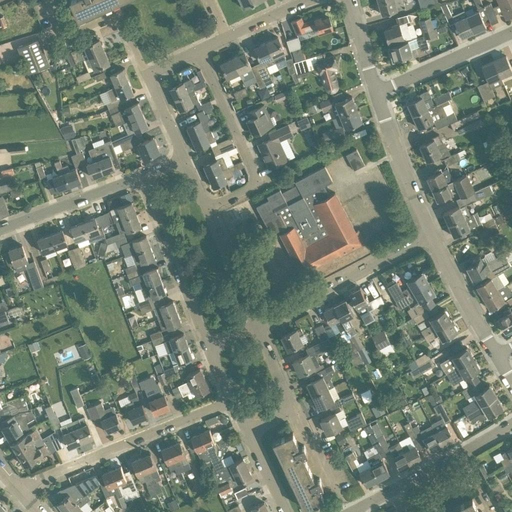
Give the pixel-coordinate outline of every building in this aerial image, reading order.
[(79,20),(113,5),(110,0),(70,0),(79,20)] [(240,0),(244,8),(255,3),(254,2),(259,0),(240,0)] [(406,8),(404,2),(403,0),(389,0),(379,3),(382,15),(406,8)] [(418,0),(421,9),(436,3),(434,0),(418,0)] [(483,20),(488,18),(483,7),(480,0),(473,0),(479,11),(483,20)] [(511,15),(511,0),(497,0),(499,4),(493,7),(491,3),(483,7),(488,18),(491,25),(499,21),(495,14),(503,11),(506,18),(511,15)] [(446,4),(441,5),(449,25),(455,22),(452,15),(451,15),(446,4)] [(486,27),(483,20),(479,11),(477,12),(467,16),(474,32),(486,27)] [(467,16),(455,22),(462,38),(474,32),(467,16)] [(297,35),(317,27),(319,33),(333,29),(329,17),(321,19),(321,17),(305,22),(303,23),(301,18),(292,22),(297,35)] [(424,32),(433,29),(429,17),(420,20),(424,32)] [(398,25),(397,23),(392,25),(392,27),(384,30),(389,43),(393,41),(394,44),(389,46),(412,39),(408,28),(406,23),(398,25)] [(422,50),(428,48),(425,35),(416,38),(412,39),(389,46),(390,49),(389,49),(390,53),(391,53),(392,55),(393,55),(394,60),(408,56),(409,57),(417,55),(415,47),(421,45),(422,50)] [(266,42),(275,63),(276,63),(286,58),(284,52),(285,52),(278,37),(266,42)] [(287,40),(290,50),(301,47),(298,37),(287,40)] [(18,47),(29,74),(50,65),(39,39),(18,47)] [(99,39),(85,46),(78,48),(84,60),(90,57),(104,51),(99,39)] [(254,48),(261,63),(262,62),(263,65),(264,68),(275,63),(266,42),(254,48)] [(71,65),(77,63),(71,50),(65,52),(71,65)] [(110,63),(104,51),(90,57),(84,60),(89,72),(110,63)] [(244,81),(254,76),(255,76),(244,53),(233,58),(242,78),(244,81)] [(293,62),(295,69),(313,64),(314,68),(313,69),(313,70),(313,72),(313,74),(315,75),(317,75),(322,73),(325,84),(327,88),(328,89),(329,90),(331,91),(331,90),(334,90),(335,89),(336,87),(337,87),(337,86),(337,84),(337,83),(336,83),(336,81),(333,69),(336,68),(333,56),(318,61),(316,55),(305,58),(295,61),(293,62)] [(494,61),(501,77),(511,72),(511,69),(506,56),(494,61)] [(230,84),(242,78),(233,58),(221,63),(227,78),(228,78),(230,84)] [(290,74),(296,71),(295,69),(293,62),(292,58),(285,60),(290,74)] [(482,67),(489,83),(501,77),(494,61),(482,67)] [(260,73),(266,85),(271,83),(264,68),(263,65),(257,68),(260,73)] [(116,86),(128,81),(123,69),(111,74),(116,86)] [(175,100),(195,91),(206,85),(204,80),(205,80),(200,70),(197,72),(201,82),(192,85),(190,79),(170,88),(175,100)] [(79,82),(91,77),(88,71),(76,76),(79,82)] [(97,81),(107,77),(105,71),(95,76),(97,81)] [(254,76),(257,81),(260,88),(266,85),(260,73),(255,76),(254,76)] [(109,109),(125,102),(123,97),(133,93),(128,81),(116,86),(107,90),(111,101),(106,104),(109,109),(108,109),(109,109)] [(483,90),(481,84),(477,86),(484,100),(495,95),(491,86),(483,90)] [(236,99),(249,93),(246,87),(234,93),(236,99)] [(277,102),(290,96),(287,90),(274,95),(277,102)] [(424,101),(431,97),(428,90),(415,96),(416,99),(407,103),(413,116),(427,109),(424,101)] [(201,105),(195,91),(175,100),(180,110),(196,103),(199,111),(212,105),(210,101),(201,105)] [(437,105),(445,101),(448,99),(451,98),(449,92),(434,99),(437,105)] [(332,119),(341,116),(357,109),(352,96),(335,103),(333,97),(320,103),(323,112),(328,110),(332,119)] [(457,120),(454,112),(447,115),(443,106),(450,103),(448,99),(445,101),(437,105),(427,109),(413,116),(419,128),(437,120),(440,127),(450,123),(457,120)] [(127,107),(125,102),(109,109),(116,126),(123,123),(143,114),(138,102),(127,107)] [(212,105),(199,111),(197,112),(199,117),(215,111),(212,105)] [(273,117),(270,118),(264,105),(247,113),(250,119),(247,120),(253,134),(276,124),(273,117)] [(318,105),(309,105),(309,113),(318,113),(318,105)] [(64,108),(65,115),(72,114),(70,106),(64,108)] [(345,135),(343,129),(362,121),(357,109),(341,116),(344,125),(331,131),(334,140),(345,135)] [(457,120),(450,123),(453,131),(457,129),(459,134),(483,123),(477,111),(457,120)] [(120,144),(141,135),(138,136),(136,131),(148,126),(143,114),(123,123),(128,134),(112,141),(114,147),(120,144)] [(206,118),(200,121),(187,126),(192,138),(211,130),(206,118)] [(75,136),(72,124),(61,128),(67,138),(75,136)] [(269,133),(271,138),(258,144),(269,168),(285,160),(281,153),(283,152),(282,151),(283,149),(282,146),(279,145),(278,142),(294,135),(288,124),(269,133)] [(354,133),(356,137),(367,133),(365,128),(354,133)] [(216,141),(211,130),(192,138),(197,149),(216,141)] [(443,159),(451,156),(445,142),(442,143),(439,134),(430,139),(431,141),(420,146),(426,161),(439,155),(441,159),(443,159)] [(144,141),(141,135),(120,144),(123,151),(138,144),(144,159),(160,152),(153,137),(144,141)] [(77,153),(81,164),(86,162),(82,151),(80,152),(80,150),(84,149),(86,146),(82,136),(72,139),(77,153)] [(211,146),(213,151),(233,143),(231,138),(211,146)] [(115,169),(112,160),(118,158),(113,147),(114,147),(112,141),(111,140),(104,142),(105,143),(94,147),(103,173),(115,169)] [(233,143),(213,151),(215,156),(235,148),(233,143)] [(93,162),(87,164),(92,178),(103,173),(94,147),(89,149),(93,162)] [(356,149),(346,155),(354,170),(365,164),(356,149)] [(458,152),(451,156),(443,159),(446,166),(461,159),(458,152)] [(75,166),(81,164),(77,153),(71,156),(75,166)] [(204,165),(209,176),(242,162),(228,168),(223,156),(218,159),(218,158),(213,161),(204,165)] [(54,162),(59,174),(47,179),(52,192),(58,190),(70,186),(63,167),(60,160),(54,162)] [(244,167),(242,162),(209,176),(214,187),(227,181),(226,179),(233,175),(232,172),(244,167)] [(41,178),(46,176),(42,165),(37,167),(41,178)] [(68,165),(63,167),(70,186),(81,182),(76,168),(70,171),(68,165)] [(355,231),(336,194),(329,197),(323,186),(333,181),(325,166),(295,181),(297,185),(282,193),(280,189),(267,196),(269,199),(256,206),(271,234),(282,228),(284,232),(280,234),(301,275),(315,267),(315,266),(339,253),(340,256),(365,243),(358,230),(355,231)] [(13,168),(1,170),(2,176),(14,174),(13,168)] [(433,190),(454,180),(448,168),(442,171),(441,168),(434,171),(436,174),(427,178),(433,190)] [(457,187),(462,198),(476,191),(467,174),(454,180),(457,187)] [(278,186),(283,183),(279,176),(279,175),(274,178),(278,186)] [(451,190),(457,187),(454,180),(433,190),(437,201),(453,194),(451,190)] [(11,181),(0,184),(0,193),(10,191),(14,189),(11,181)] [(462,198),(464,204),(484,194),(485,197),(493,193),(489,185),(476,191),(462,198)] [(18,188),(14,189),(10,191),(12,197),(20,195),(18,188)] [(132,202),(118,207),(111,210),(111,211),(108,212),(103,214),(107,225),(116,222),(136,214),(132,202)] [(443,213),(449,225),(470,215),(466,205),(459,208),(458,206),(443,213)] [(83,222),(88,236),(102,230),(102,227),(107,225),(103,214),(83,222)] [(108,244),(126,238),(124,232),(127,231),(127,232),(141,226),(136,214),(116,222),(120,233),(106,238),(108,244)] [(474,226),(478,233),(496,224),(493,217),(478,225),(473,214),(470,215),(449,225),(454,237),(470,229),(470,228),(474,226)] [(494,217),(497,223),(504,220),(501,214),(494,217)] [(76,240),(88,236),(83,222),(71,227),(76,240)] [(499,231),(496,224),(478,233),(481,240),(499,231)] [(55,248),(68,244),(62,230),(50,234),(55,248)] [(43,252),(55,248),(50,234),(38,239),(43,252)] [(129,249),(131,254),(150,247),(146,235),(133,240),(135,246),(129,249)] [(126,238),(108,244),(109,248),(117,246),(117,247),(128,243),(126,238)] [(24,261),(28,260),(22,245),(9,250),(15,265),(24,261)] [(79,246),(74,248),(81,267),(86,265),(79,246)] [(150,247),(131,254),(124,257),(128,267),(125,268),(127,274),(138,270),(136,264),(141,262),(141,263),(155,258),(150,247)] [(81,267),(74,248),(68,250),(75,269),(81,267)] [(504,264),(508,261),(511,259),(511,249),(504,253),(483,263),(480,257),(473,260),(474,263),(467,267),(473,279),(490,271),(504,264)] [(46,258),(41,260),(45,271),(51,269),(46,258)] [(43,287),(38,271),(34,261),(29,263),(28,260),(24,261),(25,264),(29,274),(34,290),(43,287)] [(511,266),(508,261),(504,264),(500,266),(490,271),(493,276),(497,274),(511,266)] [(161,280),(157,269),(157,268),(143,273),(144,273),(140,275),(138,270),(127,274),(129,279),(128,279),(131,285),(139,282),(141,287),(141,288),(161,280)] [(395,302),(396,302),(429,282),(426,277),(426,276),(424,273),(423,273),(422,271),(407,280),(411,286),(402,291),(396,282),(387,287),(393,296),(396,302),(395,302)] [(500,279),(497,274),(493,276),(491,278),(477,286),(484,297),(501,287),(504,285),(500,279)] [(135,290),(139,301),(138,302),(140,308),(152,303),(150,299),(166,293),(161,280),(141,288),(135,290)] [(419,314),(425,310),(435,304),(430,296),(435,293),(434,292),(434,291),(433,288),(432,288),(429,282),(396,302),(399,308),(417,297),(420,301),(414,305),(419,314)] [(11,287),(6,288),(8,297),(14,295),(11,287)] [(366,296),(365,297),(360,287),(349,293),(365,323),(374,319),(369,310),(373,308),(369,302),(370,302),(366,296)] [(511,295),(508,298),(501,287),(484,297),(491,309),(504,301),(506,299),(510,304),(511,302),(511,295)] [(364,347),(352,324),(353,324),(349,317),(354,315),(346,300),(334,306),(345,328),(350,336),(353,341),(358,351),(364,347)] [(154,308),(156,314),(158,320),(177,312),(173,301),(154,308)] [(153,309),(152,309),(154,308),(152,303),(140,308),(142,313),(153,309)] [(335,322),(340,331),(345,328),(334,306),(323,311),(330,324),(335,322)] [(511,311),(511,312),(510,308),(503,312),(505,315),(497,320),(505,332),(511,327),(511,311)] [(427,327),(421,330),(425,336),(451,320),(448,315),(448,314),(447,311),(445,311),(445,309),(429,318),(433,324),(427,327)] [(425,310),(419,314),(413,317),(416,322),(417,323),(429,316),(425,310)] [(0,312),(0,325),(9,323),(5,311),(0,312)] [(158,320),(160,324),(162,331),(182,323),(177,312),(158,320)] [(451,320),(425,336),(428,342),(439,335),(443,340),(458,331),(457,330),(457,329),(455,326),(454,326),(451,320)] [(314,328),(321,342),(329,338),(322,324),(314,328)] [(299,336),(304,334),(300,328),(282,336),(288,350),(303,343),(299,336)] [(150,334),(152,340),(163,336),(160,330),(150,334)] [(390,343),(384,330),(372,336),(378,349),(390,343)] [(188,346),(183,333),(169,339),(168,334),(163,336),(152,340),(154,345),(164,342),(168,353),(169,353),(188,346)] [(320,365),(315,355),(333,346),(329,338),(321,342),(306,349),(308,354),(293,361),(300,375),(314,368),(316,373),(325,368),(323,364),(320,365)] [(353,341),(346,345),(343,346),(353,365),(363,361),(359,354),(358,351),(353,341)] [(85,344),(78,347),(83,359),(91,356),(85,344)] [(165,369),(167,376),(185,367),(183,361),(193,358),(188,346),(169,353),(174,366),(165,369)] [(446,374),(447,374),(473,358),(470,353),(470,352),(469,349),(468,349),(467,347),(440,363),(446,374)] [(6,352),(1,354),(0,354),(0,362),(6,361),(4,358),(8,357),(6,352)] [(415,360),(418,366),(430,359),(427,352),(424,354),(420,356),(415,360)] [(467,387),(479,380),(474,372),(480,369),(479,368),(479,366),(478,364),(477,363),(473,358),(447,374),(450,380),(456,376),(459,381),(463,379),(467,387)] [(434,365),(430,359),(418,366),(422,373),(434,365)] [(163,370),(160,364),(154,366),(158,375),(157,375),(161,384),(168,382),(166,377),(167,376),(165,369),(163,370)] [(313,397),(329,389),(329,388),(325,381),(330,379),(332,374),(331,372),(334,371),(332,365),(325,368),(316,373),(314,374),(317,379),(304,385),(307,391),(310,390),(313,397)] [(182,391),(205,379),(200,369),(186,375),(189,380),(172,388),(175,394),(182,391)] [(133,387),(139,385),(135,374),(130,376),(129,377),(133,387)] [(210,390),(205,379),(182,391),(175,394),(177,398),(183,395),(183,396),(194,391),(197,396),(210,390)] [(467,387),(462,390),(468,398),(474,394),(478,400),(463,409),(466,414),(496,396),(490,384),(484,388),(479,380),(467,387)] [(160,397),(157,389),(161,388),(159,382),(144,388),(155,413),(170,407),(164,395),(160,397)] [(329,404),(329,403),(334,401),(329,389),(313,397),(316,402),(313,404),(316,410),(329,404)] [(84,404),(78,390),(72,392),(73,396),(77,407),(84,404)] [(0,392),(0,421),(1,421),(2,422),(18,413),(29,411),(23,395),(7,401),(3,391),(0,392)] [(136,392),(129,395),(132,402),(133,401),(139,399),(136,392)] [(355,398),(352,392),(338,399),(341,404),(355,398)] [(443,401),(440,395),(435,398),(438,404),(441,403),(443,401)] [(119,399),(121,404),(131,401),(129,396),(119,399)] [(503,407),(496,396),(466,414),(470,419),(484,410),(488,416),(503,407)] [(135,407),(133,401),(132,402),(125,404),(128,410),(133,423),(148,417),(142,404),(135,407)] [(116,414),(108,417),(101,402),(87,408),(92,420),(100,416),(107,432),(121,426),(116,414)] [(371,408),(376,417),(386,412),(381,403),(371,408)] [(438,404),(433,407),(437,415),(440,414),(442,418),(431,423),(436,432),(442,445),(454,439),(447,426),(445,423),(450,421),(441,403),(438,404)] [(45,408),(49,417),(56,413),(53,405),(45,408)] [(23,431),(29,428),(26,423),(35,417),(31,411),(29,411),(18,413),(2,422),(4,426),(2,427),(10,440),(23,431)] [(339,419),(336,413),(321,420),(327,433),(342,426),(347,424),(350,430),(366,423),(361,412),(357,414),(357,415),(346,420),(345,417),(339,419)] [(216,416),(205,421),(207,426),(218,422),(216,416)] [(71,417),(70,417),(72,422),(75,428),(81,443),(93,438),(88,424),(87,424),(84,417),(79,419),(79,418),(72,421),(71,417)] [(75,428),(72,422),(61,427),(64,433),(63,434),(69,448),(81,443),(75,428)] [(417,438),(412,428),(409,422),(404,425),(409,436),(399,441),(402,446),(411,464),(422,458),(412,440),(417,438)] [(412,428),(417,438),(423,435),(418,425),(412,428)] [(200,433),(212,463),(220,459),(229,435),(226,428),(221,431),(220,429),(216,429),(210,431),(210,429),(200,433)] [(386,455),(381,444),(372,428),(366,432),(374,448),(376,448),(379,454),(381,458),(386,455)] [(12,443),(18,455),(35,445),(33,441),(35,440),(35,439),(40,436),(36,430),(31,432),(12,443)] [(436,432),(424,438),(431,451),(442,445),(436,432)] [(213,470),(212,463),(200,433),(191,437),(197,450),(200,458),(202,457),(208,472),(213,470)] [(273,442),(289,475),(309,466),(303,455),(308,453),(304,445),(300,447),(293,433),(273,442)] [(339,445),(348,441),(344,434),(335,438),(336,439),(339,445)] [(57,450),(63,447),(58,436),(52,440),(57,450)] [(186,469),(184,465),(189,463),(180,442),(171,445),(182,471),(186,469)] [(386,442),(381,444),(386,455),(392,452),(386,442)] [(35,445),(18,455),(25,466),(44,455),(44,454),(49,451),(45,445),(40,448),(39,447),(37,448),(35,445)] [(182,471),(171,445),(162,449),(170,470),(175,468),(177,473),(181,482),(182,481),(185,488),(188,487),(182,471)] [(400,454),(394,457),(400,470),(411,464),(402,446),(397,449),(400,454)] [(501,460),(504,466),(511,461),(511,447),(508,449),(509,450),(501,454),(504,458),(501,460)] [(346,456),(345,457),(348,462),(353,460),(356,458),(353,452),(346,456)] [(158,480),(156,481),(154,477),(159,475),(151,454),(142,458),(156,494),(162,491),(158,480)] [(382,460),(381,458),(379,454),(368,460),(371,465),(378,480),(390,473),(383,459),(382,460)] [(141,483),(146,481),(147,485),(146,486),(151,496),(156,494),(142,458),(132,462),(141,483)] [(220,459),(212,463),(213,470),(217,481),(219,480),(247,467),(243,458),(225,466),(221,459),(220,460),(220,459)] [(356,465),(353,460),(348,462),(353,473),(358,470),(359,470),(356,465)] [(511,461),(504,466),(503,466),(507,472),(511,470),(511,472),(511,461)] [(475,468),(481,479),(489,474),(482,463),(475,468)] [(378,480),(371,465),(359,471),(367,486),(378,480)] [(122,496),(127,494),(137,490),(131,473),(125,475),(121,466),(112,470),(122,496)] [(289,475),(296,490),(305,509),(316,504),(316,505),(320,503),(319,502),(324,499),(319,488),(323,486),(320,478),(315,480),(309,466),(289,475)] [(235,494),(231,486),(251,476),(247,467),(219,480),(221,485),(217,486),(220,493),(219,493),(222,500),(235,494)] [(99,481),(100,483),(105,498),(116,493),(123,511),(128,509),(122,496),(112,470),(103,474),(105,479),(99,481)] [(99,481),(99,480),(96,475),(61,490),(61,489),(53,495),(54,496),(53,499),(56,499),(55,502),(58,502),(59,503),(58,503),(64,511),(86,493),(100,483),(99,481)] [(208,493),(201,476),(194,479),(195,484),(197,486),(201,495),(208,493)] [(245,487),(234,492),(237,499),(248,494),(245,487)] [(79,506),(86,500),(89,498),(86,493),(64,511),(65,511),(79,511),(82,510),(79,506)] [(175,499),(167,502),(170,510),(178,507),(176,501),(175,499)] [(481,511),(478,511),(472,499),(453,508),(454,511),(482,511),(481,511)] [(82,510),(79,511),(94,511),(93,510),(86,500),(79,506),(82,510)] [(268,511),(264,502),(252,508),(254,511),(268,511)]
